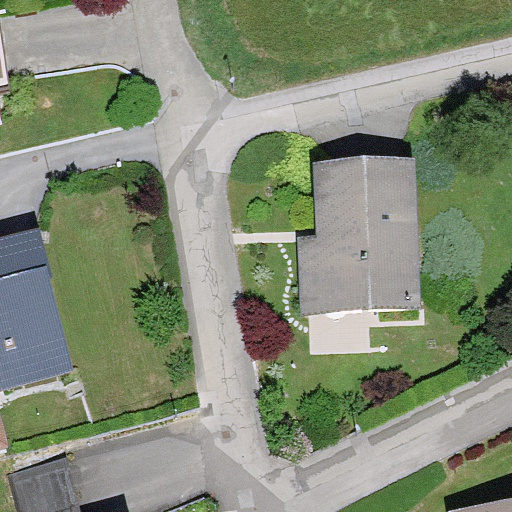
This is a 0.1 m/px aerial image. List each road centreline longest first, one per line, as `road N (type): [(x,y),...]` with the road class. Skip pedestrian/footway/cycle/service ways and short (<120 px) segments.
road 1 (residential): [(186,130),(249,511)]
road 2 (residential): [(186,130),(511,59)]
road 3 (residential): [(511,401),(267,511)]
road 4 (residential): [(164,0),(186,130)]
